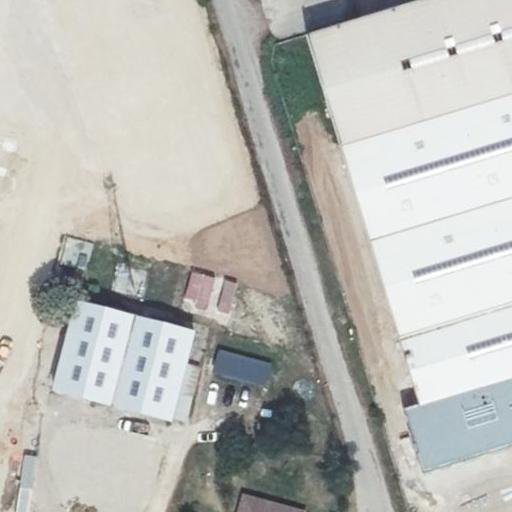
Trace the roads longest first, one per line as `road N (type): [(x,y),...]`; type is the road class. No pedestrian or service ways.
road 1 (residential): [(372,511),(219,0)]
road 2 (unknown): [(7,511),(49,0)]
